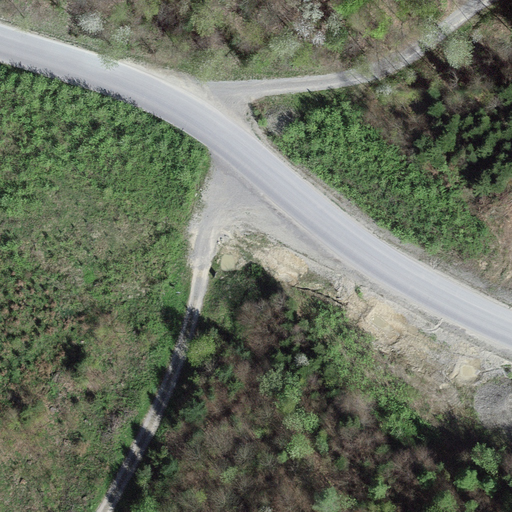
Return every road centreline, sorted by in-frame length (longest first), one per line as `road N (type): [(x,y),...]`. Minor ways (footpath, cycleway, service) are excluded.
road 1 (track): [(104,511),(183,345),(205,241),(252,157)]
road 2 (track): [(485,0),(370,73),(255,90),(202,116)]
